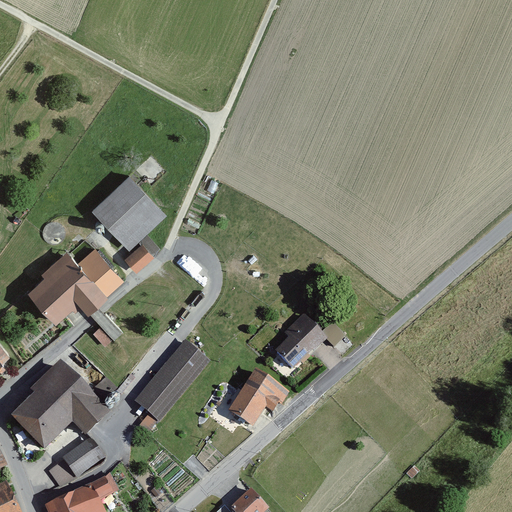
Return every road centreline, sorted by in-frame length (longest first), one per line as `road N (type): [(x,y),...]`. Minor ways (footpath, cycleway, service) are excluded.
road 1 (residential): [(179,511),(511,222)]
road 2 (track): [(162,257),(274,0)]
road 3 (track): [(0,4),(220,123)]
